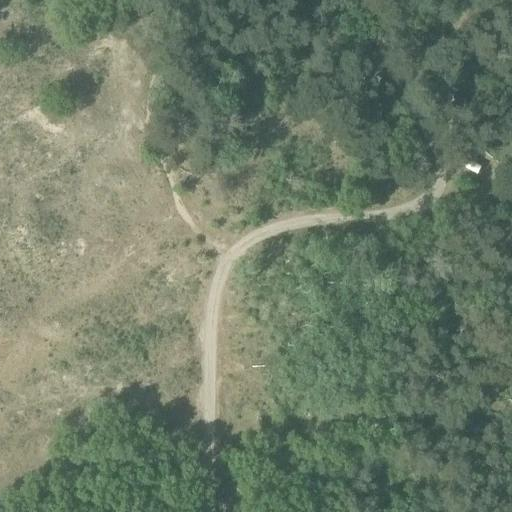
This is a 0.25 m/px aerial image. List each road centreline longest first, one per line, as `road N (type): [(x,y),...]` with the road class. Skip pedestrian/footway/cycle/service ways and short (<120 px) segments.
road 1 (track): [(229,252),(288,224),(405,219),(440,188),(438,150),(357,0)]
road 2 (track): [(208,511),(210,318),(229,252)]
